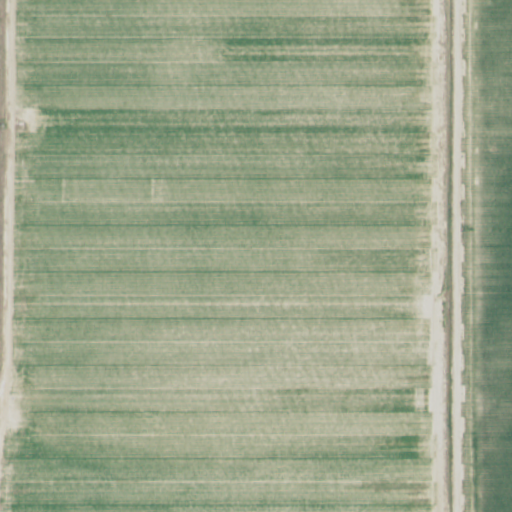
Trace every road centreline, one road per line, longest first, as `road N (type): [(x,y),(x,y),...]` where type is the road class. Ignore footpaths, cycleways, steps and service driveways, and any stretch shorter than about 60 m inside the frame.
road 1 (track): [(451,511),(456,0)]
road 2 (track): [(451,457),(90,453),(30,425),(0,399)]
